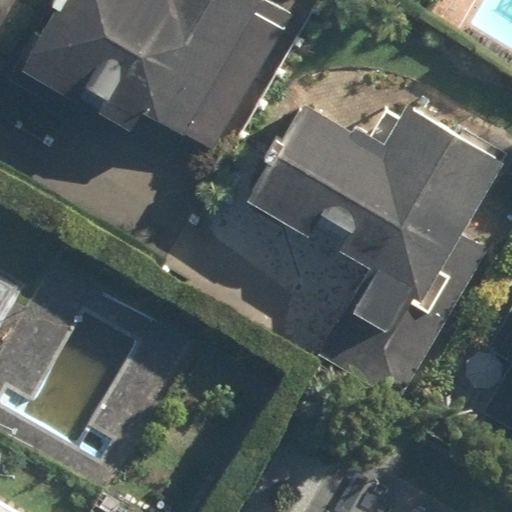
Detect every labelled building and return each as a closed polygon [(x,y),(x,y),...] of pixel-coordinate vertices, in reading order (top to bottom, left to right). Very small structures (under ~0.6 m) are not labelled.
[(294,11),(276,0),(37,0),(33,8),(46,16),(29,44),(24,41),(7,68),(119,136),(130,117),(171,142),(176,134),(208,153),(294,11)] [(237,204),(360,273),(337,314),(372,334),(350,372),(398,399),(485,247),(446,225),(482,160),(390,108),(368,146),(293,104),(237,204)] [(0,334),(29,285),(0,266),(0,334)] [(511,301),(481,353),(509,370),(482,414),(511,432),(511,301)] [(428,511),(396,492),(383,511),(344,511),(302,487),(286,511),(428,511)] [(0,511),(19,511),(0,501),(0,511)]
